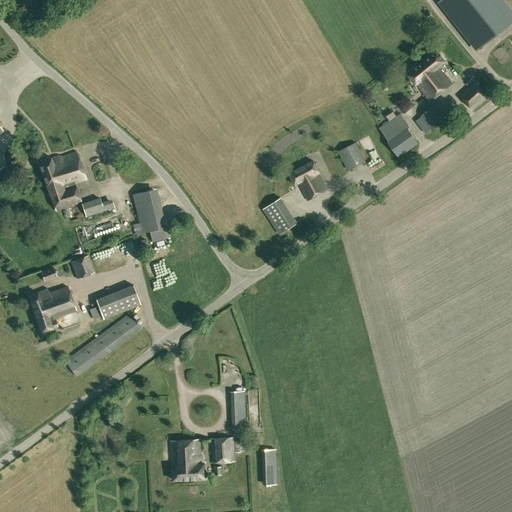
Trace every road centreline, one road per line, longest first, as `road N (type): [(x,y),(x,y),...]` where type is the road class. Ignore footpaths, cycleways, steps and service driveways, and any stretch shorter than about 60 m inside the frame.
road 1 (unclassified): [(244,284),(173,185),(0,17)]
road 2 (unclassified): [(244,284),(511,88)]
road 3 (unclassified): [(0,463),(244,284)]
